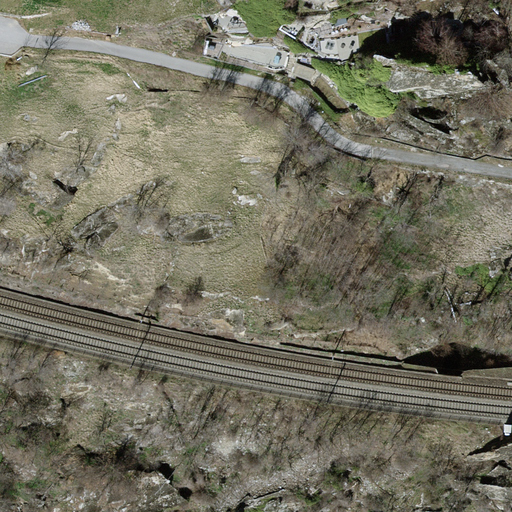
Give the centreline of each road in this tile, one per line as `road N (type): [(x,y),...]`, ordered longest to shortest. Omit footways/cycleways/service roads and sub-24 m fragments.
road 1 (residential): [(0,33),(79,42),(265,84),(332,136),(365,150)]
road 2 (track): [(365,150),(511,173)]
